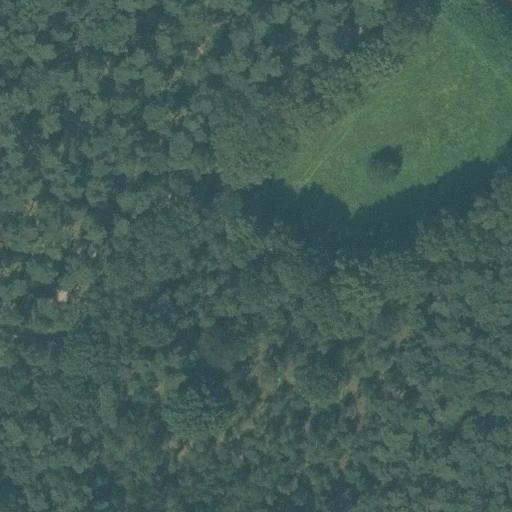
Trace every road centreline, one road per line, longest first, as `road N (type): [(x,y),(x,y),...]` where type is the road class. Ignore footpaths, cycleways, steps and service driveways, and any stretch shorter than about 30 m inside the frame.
road 1 (track): [(0,348),(257,111)]
road 2 (track): [(257,111),(386,0)]
